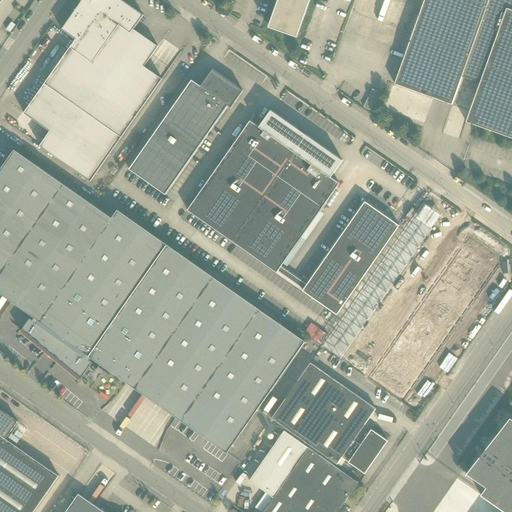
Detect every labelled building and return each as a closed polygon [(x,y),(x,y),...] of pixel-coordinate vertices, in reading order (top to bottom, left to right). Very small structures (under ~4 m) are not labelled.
[(40,146),(90,182),(162,80),(144,67),(158,47),(133,30),(144,16),(121,0),(82,0),(61,30),(75,40),(24,113),(50,132),(40,146)] [(278,0),(269,27),(296,37),(309,0),(278,0)] [(511,0),(424,0),(395,84),(452,105),(462,77),(480,83),(466,122),(511,138),(511,0)] [(235,89),(237,87),(212,69),(200,86),(192,80),(129,170),(165,195),(228,106),(231,108),(243,91),(242,90),(240,93),(235,89)] [(450,106),(393,86),(385,109),(442,129),(445,122),(450,106)] [(362,105),(372,112),(383,95),(373,89),(362,105)] [(278,272),(294,283),(297,278),(281,267),(339,184),(331,178),(342,161),(306,135),(306,136),(303,135),(304,134),(304,133),(304,132),(303,132),(303,131),(302,131),(301,131),(300,131),(299,132),(298,130),(271,110),(259,127),(250,121),(186,210),(277,273),(278,272)] [(14,150),(0,170),(0,294),(11,302),(34,318),(33,321),(30,319),(22,330),(23,330),(48,351),(48,352),(49,352),(58,359),(57,359),(58,360),(58,359),(81,378),(81,379),(92,363),(90,361),(91,358),(127,383),(176,417),(216,445),(227,453),(233,445),(305,342),(216,279),(117,211),(112,219),(23,156),(14,150)] [(297,278),(294,283),(303,290),(302,291),(337,315),(337,314),(366,273),(399,226),(365,202),(359,210),(307,285),(297,278)] [(425,202),(415,217),(432,229),(442,215),(425,202)] [(415,217),(408,226),(426,238),(432,229),(415,217)] [(408,226),(402,235),(420,247),(426,238),(408,226)] [(469,234),(459,248),(476,260),(486,247),(469,234)] [(402,235),(396,244),(413,256),(420,247),(402,235)] [(396,244),(389,253),(407,265),(413,256),(396,244)] [(486,247),(476,260),(494,273),(499,266),(498,255),(486,247)] [(459,248),(453,257),(470,269),(476,260),(459,248)] [(389,253),(383,262),(400,274),(407,265),(389,253)] [(453,257),(446,266),(464,278),(470,269),(453,257)] [(476,260),(470,269),(488,282),(494,273),(476,260)] [(383,262),(377,271),(394,283),(400,274),(383,262)] [(446,266),(440,275),(457,287),(464,278),(446,266)] [(470,269),(464,278),(481,291),(488,282),(470,269)] [(377,271),(370,280),(388,292),(394,283),(377,271)] [(440,275),(433,284),(451,296),(457,287),(440,275)] [(464,278),(457,287),(475,300),(481,291),(464,278)] [(370,280),(364,289),(381,301),(388,292),(370,280)] [(433,284),(427,293),(445,305),(451,296),(433,284)] [(457,287),(451,296),(468,309),(475,300),(457,287)] [(364,289),(357,298),(375,310),(381,301),(364,289)] [(427,293),(421,302),(438,314),(445,305),(427,293)] [(451,296),(445,305),(462,318),(468,309),(451,296)] [(357,298),(351,307),(369,319),(375,310),(357,298)] [(421,302),(414,311),(432,323),(438,314),(421,302)] [(445,305),(438,314),(456,327),(462,318),(445,305)] [(351,307),(345,316),(362,328),(369,319),(351,307)] [(414,311),(408,320),(425,332),(432,323),(414,311)] [(438,314),(432,323),(449,336),(456,327),(438,314)] [(345,316),(338,325),(356,337),(362,328),(345,316)] [(408,320),(402,329),(419,341),(425,332),(408,320)] [(432,323),(425,332),(443,345),(449,336),(432,323)] [(338,325),(332,334),(349,346),(356,337),(338,325)] [(402,329),(395,338),(413,350),(419,341),(402,329)] [(426,333),(419,341),(437,354),(443,345),(426,333)] [(332,334),(323,346),(341,359),(349,346),(332,334)] [(395,338),(389,347),(406,359),(413,350),(395,338)] [(419,341),(413,350),(430,363),(437,354),(419,341)] [(390,348),(383,357),(400,368),(406,359),(390,348)] [(413,350),(406,359),(424,372),(430,363),(413,350)] [(383,357),(377,366),(394,377),(400,368),(383,357)] [(406,359),(400,368),(418,381),(424,372),(406,359)] [(342,458),(365,474),(388,441),(365,425),(376,409),(310,363),(271,419),(337,464),(342,458)] [(377,366),(368,378),(385,390),(394,377),(377,366)] [(400,368),(394,377),(411,390),(418,381),(400,368)] [(394,377),(385,390),(402,402),(411,390),(394,377)] [(0,511),(33,511),(53,484),(59,476),(49,469),(32,458),(31,457),(14,445),(6,439),(18,422),(0,409),(0,511)] [(511,511),(511,419),(510,418),(466,474),(486,488),(481,495),(506,511),(511,511)] [(273,498),(263,511),(338,511),(358,483),(285,431),(250,481),(273,498)] [(72,503),(65,511),(104,511),(101,510),(80,495),(78,494),(78,495),(72,503)]
